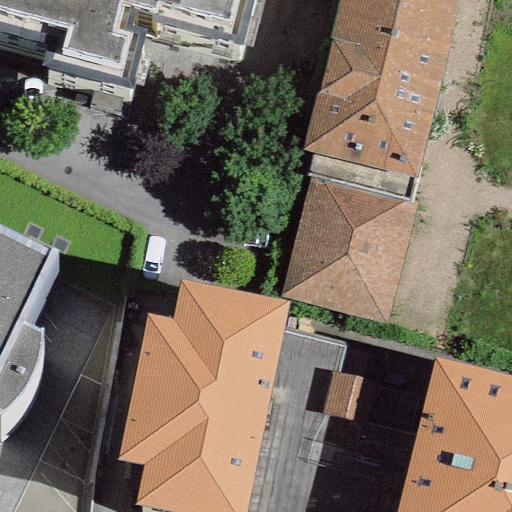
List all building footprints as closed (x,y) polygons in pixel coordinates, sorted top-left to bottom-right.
[(0,0),(0,17),(46,30),(41,52),(129,77),(143,17),(133,14),(135,4),(242,34),(249,0),(0,0)] [(310,177),(411,202),(419,172),(417,172),(445,61),(456,0),(338,0),(301,152),(311,154),(306,176),(310,177)] [(280,298),(386,324),(416,204),(411,202),(310,177),(280,298)] [(55,271),(0,244),(0,431),(13,422),(24,411),(31,402),(35,393),(38,384),(40,368),(40,349),(22,340),(55,271)] [(268,314),(179,297),(171,337),(146,332),(117,474),(138,478),(131,511),(244,511),(281,327),(283,317),(268,314)] [(511,511),(511,393),(433,373),(398,511),(511,511)]
